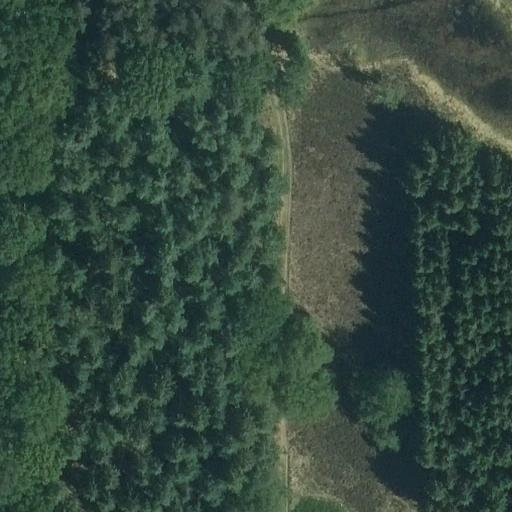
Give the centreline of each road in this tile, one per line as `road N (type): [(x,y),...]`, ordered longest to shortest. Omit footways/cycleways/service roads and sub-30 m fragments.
road 1 (track): [(280,511),(269,0)]
road 2 (track): [(27,511),(23,63)]
road 3 (track): [(0,55),(270,42)]
